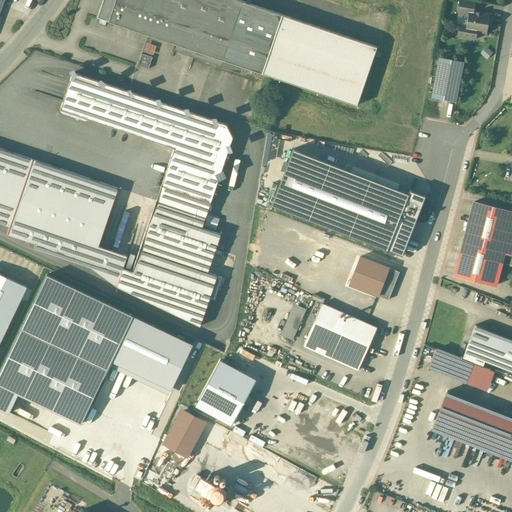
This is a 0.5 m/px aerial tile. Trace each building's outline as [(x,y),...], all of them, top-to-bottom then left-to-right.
[(282,15),(238,0),(102,0),(97,17),(100,18),(106,20),(177,44),(174,51),(181,53),(184,47),(262,73),(282,15)] [(475,1),(468,0),(458,0),(457,13),(468,15),(468,10),(473,11),(475,1)] [(473,11),(468,10),(468,15),(466,25),(465,30),(477,32),(486,33),(488,24),(490,25),(492,16),(481,14),(481,12),(473,11)] [(367,44),(282,15),(262,73),(356,105),(376,47),(371,45),(372,43),(367,42),(367,44)] [(466,25),(458,24),(456,36),(475,39),(477,32),(465,30),(466,25)] [(152,56),(141,52),(137,64),(148,67),(152,56)] [(463,61),(439,56),(431,97),(455,102),(463,61)] [(226,125),(72,73),(60,109),(61,110),(62,113),(85,121),(88,119),(174,148),(161,186),(210,203),(232,137),(226,125)] [(118,188),(0,147),(0,222),(9,226),(7,234),(35,243),(34,248),(91,267),(116,286),(122,267),(123,268),(127,256),(98,246),(118,188)] [(423,198),(293,147),(270,206),(401,256),(423,198)] [(210,203),(161,186),(132,271),(123,268),(122,267),(116,286),(200,326),(217,276),(207,273),(220,234),(201,228),(210,203)] [(511,211),(473,202),(463,241),(501,251),(511,253),(511,211)] [(501,251),(463,241),(454,274),(492,284),(501,251)] [(388,267),(360,256),(349,284),(378,295),(388,267)] [(399,271),(388,267),(378,295),(388,299),(399,271)] [(0,341),(26,286),(0,273),(0,341)] [(133,316),(47,274),(0,371),(0,408),(9,413),(18,394),(49,409),(63,415),(81,424),(133,316)] [(292,339),(306,308),(294,302),(280,333),(292,339)] [(376,327),(322,303),(303,345),(357,370),(376,327)] [(192,344),(135,317),(114,361),(170,388),(192,344)] [(511,338),(476,325),(464,354),(511,371),(511,338)] [(495,369),(435,348),(428,367),(487,389),(495,369)] [(263,383),(220,360),(196,404),(323,473),(355,414),(271,369),(263,383)] [(469,410),(443,400),(432,428),(458,438),(469,410)] [(496,420),(469,410),(458,438),(485,448),(496,420)] [(204,422),(182,411),(164,443),(186,455),(204,422)] [(511,422),(508,421),(508,420),(507,420),(507,421),(506,424),(496,420),(485,448),(511,458),(511,422)] [(175,466),(168,462),(163,469),(171,474),(175,466)] [(475,511),(485,487),(420,462),(406,499),(439,511),(475,511)] [(200,476),(196,473),(190,484),(194,486),(200,476)] [(211,482),(200,476),(194,488),(204,494),(211,482)] [(226,491),(211,482),(204,494),(219,503),(226,491)]
